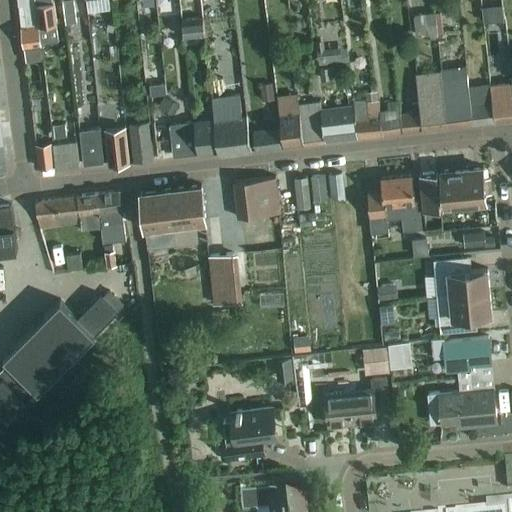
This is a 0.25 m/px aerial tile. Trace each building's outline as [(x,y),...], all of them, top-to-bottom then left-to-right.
[(34,0),(17,0),(19,6),(24,6),(27,27),(21,28),(23,48),(41,46),(39,35),(38,26),(35,5),(35,0),(34,0)] [(72,0),(62,0),(65,19),(75,18),(72,0)] [(53,3),(35,5),(38,26),(55,24),(53,3)] [(501,4),(485,6),(487,23),(503,21),(501,4)] [(434,12),(412,14),(414,34),(436,31),(434,12)] [(203,17),(181,20),(183,38),(205,35),(203,17)] [(323,37),(316,38),(319,64),(341,61),(339,46),(324,47),(323,37)] [(333,66),(320,67),(321,79),(331,77),(331,74),(334,74),(333,66)] [(470,105),(468,88),(467,77),(442,79),(444,98),(445,98),(446,127),(472,124),(470,105)] [(417,82),(419,103),(422,129),(446,127),(445,98),(444,98),(442,79),(417,82)] [(191,97),(190,80),(175,81),(176,97),(191,97)] [(164,83),(149,85),(150,96),(165,94),(164,83)] [(272,83),(261,85),(263,100),(274,99),(272,83)] [(511,89),(511,86),(511,83),(489,85),(491,103),(492,103),(493,121),(511,119),(511,89)] [(492,103),(491,103),(489,85),(468,88),(470,105),(472,124),(493,121),(492,103)] [(377,91),(365,93),(366,101),(378,100),(377,91)] [(212,98),(214,119),(217,150),(218,155),(250,150),(247,115),(242,116),(240,95),(212,98)] [(164,97),(158,107),(171,114),(177,104),(164,97)] [(381,116),(380,110),(378,100),(366,101),(368,115),(360,116),(362,136),(382,134),(381,116)] [(324,141),(320,109),(320,102),(299,104),(300,111),(303,144),(324,141)] [(403,132),(401,114),(399,102),(388,103),(389,109),(380,110),(381,116),(382,134),(403,132)] [(403,132),(422,129),(419,103),(412,104),(413,112),(401,114),(403,132)] [(269,117),(270,125),(278,124),(275,104),(263,106),(265,117),(269,117)] [(354,105),(320,109),(324,141),(357,137),(355,116),(354,105)] [(282,147),(303,144),(300,111),(279,114),(280,127),(282,147)] [(196,153),(217,150),(214,119),(192,122),(196,153)] [(173,156),(196,153),(192,122),(169,124),(173,156)] [(65,123),(53,125),(55,137),(66,135),(65,123)] [(147,123),(129,126),(133,163),(152,160),(147,123)] [(255,150),(282,147),(280,127),(253,130),(255,150)] [(99,129),(80,131),(83,165),(103,163),(99,129)] [(108,166),(129,164),(125,129),(104,132),(108,166)] [(172,160),(172,156),(170,139),(159,141),(161,161),(172,160)] [(76,141),(52,144),(55,168),(79,165),(76,141)] [(51,142),(36,144),(39,168),(54,166),(51,142)] [(344,157),(346,182),(357,181),(355,156),(344,157)] [(443,209),(488,205),(484,165),(440,169),(443,209)] [(423,210),(440,209),(437,172),(420,174),(423,210)] [(341,173),(330,174),(332,198),(344,197),(341,173)] [(420,201),(414,202),(412,174),(381,177),(382,190),(367,192),(371,233),(388,231),(387,219),(402,217),(403,231),(422,229),(420,201)] [(324,175),(312,176),(314,201),(326,200),(324,175)] [(275,177),(233,182),(237,218),(279,213),(275,177)] [(307,177),(294,178),(297,209),(310,208),(307,177)] [(145,229),(205,222),(201,185),(141,192),(145,229)] [(103,242),(104,242),(126,239),(122,209),(119,191),(98,194),(102,226),(101,227),(103,242)] [(101,227),(102,226),(98,194),(78,196),(81,223),(82,229),(101,227)] [(60,225),(81,223),(78,196),(57,199),(60,225)] [(40,227),(60,225),(57,199),(36,201),(37,216),(40,227)] [(0,254),(17,253),(12,205),(0,206),(0,254)] [(484,232),(463,234),(465,248),(485,246),(485,247),(495,246),(494,236),(485,237),(484,232)] [(92,236),(78,239),(81,254),(95,251),(92,236)] [(114,249),(105,250),(106,264),(116,263),(114,249)] [(264,250),(210,256),(215,303),(269,298),(264,250)] [(83,268),(80,252),(66,254),(68,270),(83,268)] [(441,296),(490,291),(488,269),(465,271),(463,258),(436,261),(437,275),(439,275),(441,296)] [(123,270),(115,277),(129,292),(137,285),(123,270)] [(395,285),(382,286),(383,299),(396,297),(395,285)] [(490,291),(441,296),(443,315),(441,316),(442,330),(470,328),(469,315),(492,313),(490,291)] [(60,300),(3,357),(38,391),(117,311),(100,294),(77,317),(60,300)] [(393,303),(380,305),(382,324),(395,322),(393,303)] [(458,379),(470,378),(469,362),(474,362),(475,364),(491,362),(488,336),(444,341),(443,338),(432,339),(433,359),(445,358),(447,370),(457,369),(458,379)] [(412,366),(409,342),(388,344),(391,368),(412,366)] [(303,343),(294,344),(295,353),(303,352),(303,343)] [(365,375),(389,372),(386,346),(363,348),(365,375)] [(318,372),(317,356),(295,357),(296,379),(313,378),(312,372),(318,372)] [(293,379),(291,358),(274,360),(277,381),(293,379)] [(0,376),(0,429),(29,400),(3,374),(0,376)] [(372,390),(325,394),(328,425),(376,420),(374,405),(386,404),(384,377),(371,379),(372,390)] [(431,425),(441,424),(456,422),(456,427),(482,424),(481,419),(496,418),(492,388),(471,390),(470,378),(458,379),(459,391),(427,395),(431,425)] [(222,461),(227,460),(256,456),(255,441),(274,439),(270,409),(226,414),(227,420),(217,422),(222,461)] [(234,489),(192,493),(192,501),(195,503),(204,502),(206,499),(233,496),(232,494),(235,493),(234,489)] [(305,511),(304,503),(276,506),(274,493),(238,497),(239,511),(305,511)] [(487,510),(469,511),(511,511),(511,501),(486,504),(487,510)]
